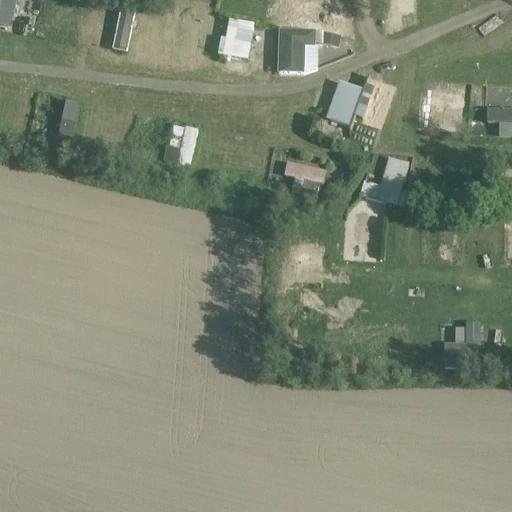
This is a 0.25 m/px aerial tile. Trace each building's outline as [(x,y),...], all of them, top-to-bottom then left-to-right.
[(0,0),(0,25),(16,27),(18,0),(0,0)] [(40,0),(34,34),(53,38),(59,0),(40,0)] [(302,28),(302,21),(334,23),(334,0),(322,0),(294,0),(294,3),(280,3),(279,27),(302,28)] [(387,0),(388,12),(418,11),(417,0),(387,0)] [(135,52),(136,16),(118,16),(117,52),(135,52)] [(225,58),(223,74),(253,77),(258,22),(213,18),(212,34),(224,35),(222,57),(225,58)] [(184,60),(190,31),(163,25),(156,53),(184,60)] [(324,34),(321,45),(339,49),(341,39),(324,34)] [(343,81),(330,120),(354,129),(368,90),(343,81)] [(374,89),(364,117),(376,121),(386,93),(374,89)] [(426,93),(426,122),(466,123),(466,94),(426,93)] [(121,134),(127,111),(110,107),(107,120),(101,119),(99,129),(121,134)] [(503,124),(503,138),(511,138),(511,109),(489,109),(489,124),(503,124)] [(344,143),(351,131),(327,118),(321,131),(344,143)] [(193,175),(201,130),(175,125),(167,170),(193,175)] [(139,149),(135,165),(146,168),(150,153),(139,149)] [(291,156),(288,177),(329,183),(332,162),(291,156)] [(401,208),(414,164),(391,157),(383,185),(367,181),(363,197),(401,208)] [(455,198),(452,212),(462,214),(465,200),(455,198)] [(344,255),(382,255),(383,208),(356,208),(356,241),(345,241),(344,255)] [(442,261),(442,253),(457,253),(457,228),(428,227),(427,260),(442,261)] [(468,232),(467,264),(495,265),(496,233),(468,232)] [(305,294),(305,306),(316,306),(317,294),(305,294)] [(442,365),(442,328),(428,328),(428,336),(405,336),(405,331),(377,332),(377,350),(364,350),(364,366),(442,365)] [(284,350),(283,361),(294,362),(295,354),(291,350),(284,350)]
